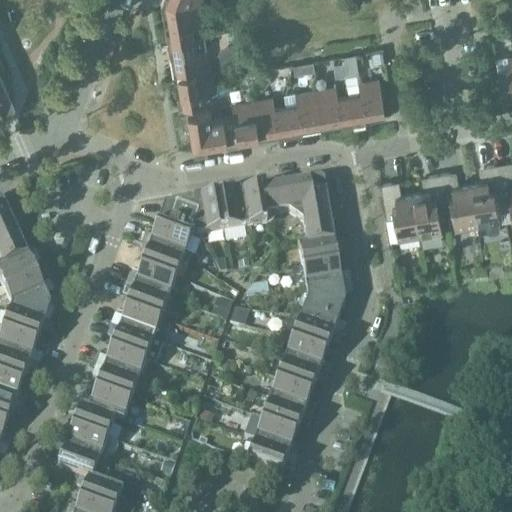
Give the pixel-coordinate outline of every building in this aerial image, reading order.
[(200,6),(202,0),(159,0),(162,13),(167,12),(200,6)] [(168,44),(195,39),(193,28),(203,26),(200,6),(167,12),(170,31),(165,32),(168,44)] [(174,55),(177,75),(211,69),(207,49),(197,50),(195,39),(168,44),(170,56),(174,55)] [(227,43),(228,53),(236,52),(235,41),(227,43)] [(355,54),(341,56),(344,75),(358,73),(355,54)] [(511,57),(507,58),(509,69),(497,71),(502,97),(511,95),(511,57)] [(0,115),(2,110),(5,113),(13,109),(15,104),(12,96),(8,95),(9,91),(0,70),(5,69),(0,58),(0,115)] [(313,62),(292,65),(293,74),(314,71),(313,62)] [(211,69),(177,75),(181,94),(176,95),(179,107),(205,103),(203,91),(214,90),(211,69)] [(360,94),(349,96),(353,122),(366,120),(365,116),(385,112),(379,80),(358,84),(360,94)] [(336,87),(316,91),(321,123),(341,120),(341,125),(353,122),(349,96),(338,98),(336,87)] [(297,105),(286,107),(290,133),(303,131),(302,127),(321,123),(316,91),(295,94),(297,105)] [(273,98),(253,102),(258,134),(278,131),(278,135),(290,133),(286,107),(275,109),(273,98)] [(234,116),(223,118),(226,136),(214,138),(215,146),(239,142),(239,138),(258,134),(253,102),(232,105),(234,116)] [(226,136),(223,118),(212,120),(210,109),(180,114),(182,129),(190,127),(194,150),(215,146),(214,138),(226,136)] [(511,185),(508,163),(496,165),(504,212),(511,211),(511,218),(511,185)] [(486,181),(470,184),(477,227),(499,223),(497,213),(504,212),(496,165),(484,167),(486,181)] [(451,173),(439,175),(447,222),(453,220),(455,231),(477,227),(470,184),(453,187),(451,173)] [(429,191),(412,194),(420,237),(442,233),(440,223),(447,222),(439,175),(426,177),(429,191)] [(288,215),(295,220),(303,225),(307,248),(339,243),(339,242),(335,219),(330,220),(327,198),(323,196),(326,192),(324,184),(320,181),(311,182),(309,186),(305,183),(284,187),(283,182),(259,186),(260,191),(265,219),(288,215)] [(420,237),(412,194),(396,197),(394,183),(381,185),(387,220),(394,219),(398,241),(420,237)] [(248,184),(237,186),(245,231),(267,227),(265,219),(260,191),(250,193),(248,184)] [(228,197),(217,199),(224,234),(245,231),(237,186),(226,188),(228,197)] [(194,194),(196,202),(202,238),(224,234),(217,199),(207,200),(206,192),(194,194)] [(0,263),(2,268),(32,255),(32,254),(22,233),(18,235),(8,215),(4,214),(6,209),(2,201),(0,200),(0,263)] [(164,207),(157,228),(192,240),(202,238),(196,202),(164,207)] [(145,235),(141,245),(184,261),(192,240),(157,228),(153,238),(145,235)] [(343,242),(339,242),(339,243),(307,248),(298,249),(302,271),(338,265),(336,255),(345,253),(343,242)] [(146,259),(142,269),(176,281),(184,261),(141,245),(137,256),(146,259)] [(35,253),(32,254),(32,255),(2,268),(0,268),(0,283),(4,292),(37,277),(32,267),(40,263),(35,253)] [(214,265),(220,276),(226,275),(225,263),(214,265)] [(340,275),(338,265),(302,271),(306,293),(351,285),(349,274),(340,275)] [(130,275),(126,286),(169,302),(176,281),(142,269),(138,279),(130,275)] [(41,286),(37,277),(4,292),(12,309),(45,296),(46,296),(54,293),(49,282),(41,286)] [(351,285),(306,293),(307,302),(300,321),(343,336),(347,326),(338,323),(345,305),(344,297),(352,296),(351,285)] [(131,299),(127,309),(161,322),(169,302),(126,286),(122,296),(131,299)] [(51,308),(46,296),(45,296),(12,309),(45,323),(51,308)] [(45,323),(12,309),(4,331),(38,343),(41,334),(50,337),(54,326),(45,323)] [(115,316),(111,327),(154,343),(161,322),(127,309),(123,319),(115,316)] [(300,321),(293,341),(327,354),(331,344),(339,347),(343,336),(300,321)] [(116,340),(112,350),(146,363),(154,343),(111,327),(107,337),(116,340)] [(38,343),(4,331),(0,340),(0,352),(39,367),(43,356),(34,353),(38,343)] [(293,341),(285,362),(328,377),(332,367),(323,364),(327,354),(293,341)] [(100,357),(96,367),(139,383),(146,363),(112,350),(108,360),(100,357)] [(39,367),(0,352),(0,375),(23,384),(26,374),(35,377),(39,367)] [(328,377),(285,362),(278,382),(312,394),(316,385),(324,388),(328,377)] [(101,381),(97,391),(131,403),(139,383),(96,367),(92,378),(101,381)] [(23,384),(0,375),(0,398),(24,408),(27,397),(19,394),(23,384)] [(312,394),(278,382),(270,402),(313,418),(317,407),(308,404),(312,394)] [(85,397),(81,407),(90,410),(89,411),(115,421),(123,424),(131,403),(97,391),(93,400),(85,397)] [(24,408),(0,398),(0,421),(8,425),(11,415),(20,418),(24,408)] [(270,402),(263,422),(297,435),(301,425),(309,428),(313,418),(270,402)] [(77,419),(73,429),(108,441),(115,421),(89,411),(90,410),(81,407),(73,404),(69,416),(77,419)] [(8,425),(0,421),(0,444),(9,448),(13,438),(4,435),(8,425)] [(297,435),(263,422),(255,443),(298,458),(302,448),(293,445),(297,435)] [(61,435),(58,446),(100,462),(108,441),(73,429),(70,438),(61,435)] [(298,458),(255,443),(247,464),(282,476),(285,466),(294,469),(298,458)] [(9,448),(0,444),(0,456),(5,459),(9,448)] [(58,470),(80,478),(88,481),(88,480),(93,482),(93,481),(104,485),(111,466),(100,462),(58,446),(54,456),(62,459),(58,470)] [(85,491),(81,501),(110,511),(115,511),(123,492),(104,485),(93,481),(93,482),(88,480),(88,481),(80,478),(76,488),(85,491)] [(77,511),(69,508),(67,511),(110,511),(81,501),(77,511)]
